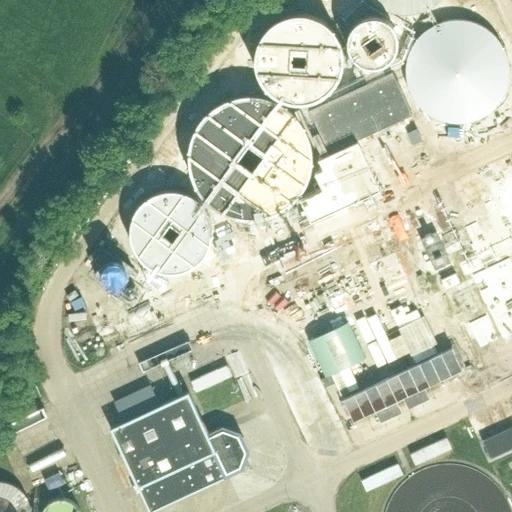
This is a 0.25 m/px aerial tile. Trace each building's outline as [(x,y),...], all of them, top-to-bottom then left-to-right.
[(385,0),(397,19),(408,22),(405,31),(416,24),(421,32),(448,15),(467,15),(485,20),(473,2),(457,2),(452,0),(451,0),(385,0)] [(365,7),(354,18),(369,32),(380,21),(365,7)] [(396,132),(394,128),(364,138),(366,145),(349,151),(352,161),(372,155),(381,183),(409,174),(404,161),(425,154),(416,126),(396,132)] [(477,193),(484,211),(509,202),(502,183),(477,193)] [(96,267),(116,286),(137,265),(117,245),(96,267)] [(149,511),(153,511),(229,476),(189,391),(110,427),(149,511)] [(511,424),(481,439),(489,458),(511,447),(511,424)] [(239,479),(226,487),(236,501),(248,493),(239,479)] [(63,503),(59,511),(74,511),(76,509),(63,503)]
